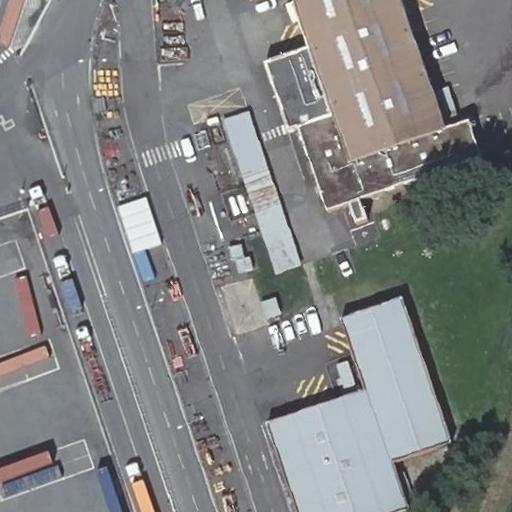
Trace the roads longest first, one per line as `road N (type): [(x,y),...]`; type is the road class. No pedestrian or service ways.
road 1 (unknown): [(142,105),(249,487)]
road 2 (unknown): [(124,0),(142,105),(233,56),(302,218)]
